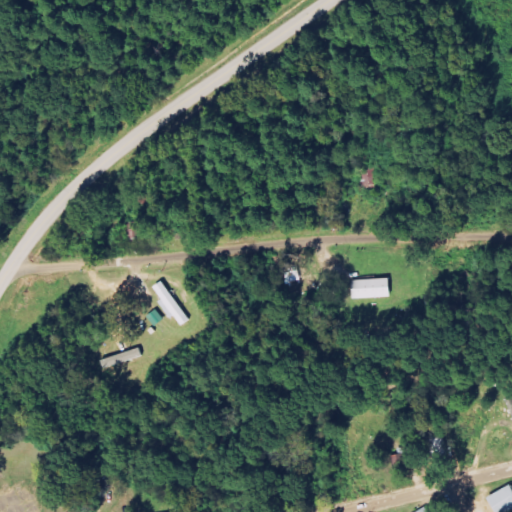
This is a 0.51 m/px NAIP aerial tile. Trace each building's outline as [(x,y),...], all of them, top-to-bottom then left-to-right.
[(146,238),(146,222),(130,222),(130,238),(146,238)] [(395,297),(395,279),(356,280),(356,299),(395,297)] [(163,303),(175,319),(178,317),(185,326),(194,319),(166,282),(158,288),(166,300),(163,303)] [(432,437),(438,461),(453,457),(447,434),(432,437)] [(511,511),(511,487),(493,498),(501,511),(511,511)]
